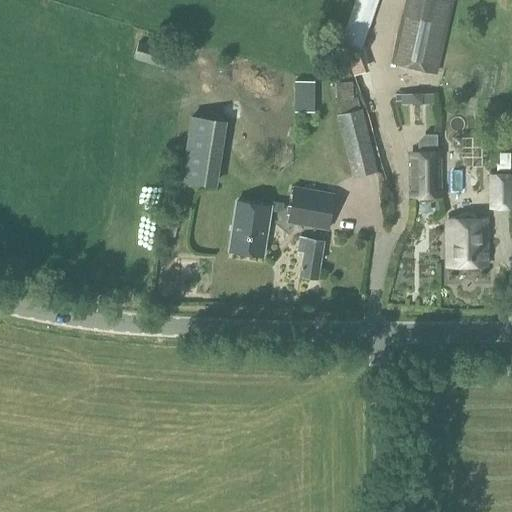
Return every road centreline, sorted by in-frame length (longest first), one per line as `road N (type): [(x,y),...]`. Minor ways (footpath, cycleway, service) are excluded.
road 1 (unclassified): [(375,334),(179,329),(0,303)]
road 2 (unclassified): [(379,511),(375,334)]
road 3 (unclassified): [(511,332),(375,334)]
